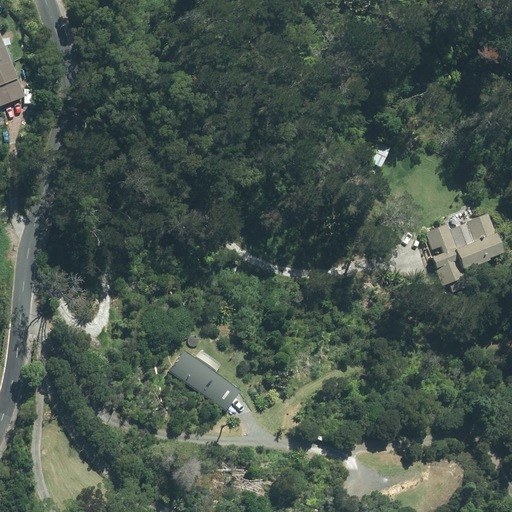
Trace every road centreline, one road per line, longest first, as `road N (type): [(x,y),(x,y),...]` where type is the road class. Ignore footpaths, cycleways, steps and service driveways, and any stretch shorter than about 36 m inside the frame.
road 1 (tertiary): [(0,415),(63,79),(45,0)]
road 2 (unknown): [(31,307),(102,403),(296,441),(369,472)]
road 3 (unknown): [(28,359),(57,412),(119,471),(165,499),(213,511)]
